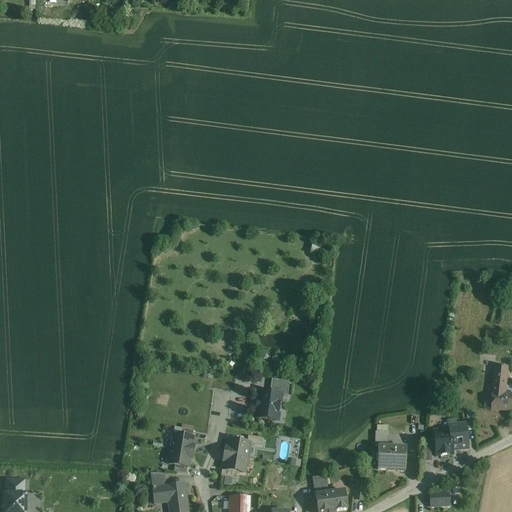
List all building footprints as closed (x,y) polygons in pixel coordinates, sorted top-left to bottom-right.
[(176,3),(169,2),(168,9),(176,10),(176,3)] [(314,241),(312,254),(333,256),(335,244),(314,241)] [(508,367),(495,366),(494,373),(505,374),(507,375),(508,367)] [(511,394),(502,394),(505,374),(494,373),(492,410),(511,410),(511,394)] [(290,383),(272,380),(270,394),(282,395),(282,396),(288,397),(290,383)] [(270,394),(260,392),(259,401),(258,401),(256,409),(257,410),(256,419),(279,422),(280,413),(281,411),(282,409),(282,406),(281,404),(282,396),(282,395),(270,394)] [(194,431),(182,429),(181,436),(193,438),(194,431)] [(450,430),(434,432),(437,456),(453,455),(453,451),(452,451),(450,430)] [(391,433),(377,432),(377,447),(391,447),(391,433)] [(472,452),(471,434),(452,434),(453,453),(472,452)] [(181,436),(174,435),(173,443),(171,444),(170,450),(194,454),(194,453),(195,450),(192,450),(194,438),(193,438),(181,436)] [(263,439),(249,436),(248,443),(250,444),(262,446),(263,439)] [(248,443),(230,441),(228,452),(226,452),(225,455),(249,459),(250,454),(249,452),(250,444),(248,443)] [(406,449),(379,448),(379,470),(389,470),(389,468),(405,469),(405,471),(406,471),(406,449)] [(170,450),(169,455),(171,457),(169,465),(176,466),(188,468),(189,468),(191,456),(194,457),(194,454),(170,450)] [(225,455),(225,458),(227,459),(225,470),(238,472),(245,473),(246,465),(248,464),(249,459),(225,455)] [(302,468),(303,461),(293,460),(292,468),(302,468)] [(188,468),(176,466),(175,473),(187,475),(188,468)] [(238,472),(225,470),(223,469),(222,476),(237,479),(238,472)] [(165,475),(151,474),(152,483),(166,482),(165,475)] [(327,476),(314,478),(316,492),(325,491),(329,490),(327,476)] [(3,494),(2,511),(27,511),(27,495),(26,495),(26,480),(5,480),(5,494),(3,494)] [(366,483),(358,482),(356,500),(364,501),(366,483)] [(345,492),(325,495),(325,491),(317,492),(317,496),(319,511),(331,511),(335,511),(336,511),(347,510),(345,492)] [(449,494),(431,495),(431,507),(449,506),(449,494)] [(250,511),(251,498),(231,497),(230,511),(250,511)]
